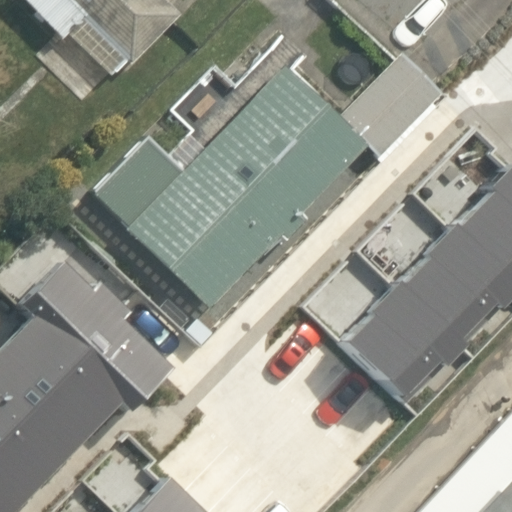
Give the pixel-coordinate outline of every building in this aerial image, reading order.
[(166,24),(146,5),(150,0),(4,0),(79,73),(87,64),(106,84),(166,24)] [(277,35),(247,2),(193,52),(223,85),(277,35)] [(345,144),(255,67),(108,238),(190,309),(252,236),(268,249),(295,217),(287,211),(345,144)] [(414,330),(335,259),(197,411),(308,511),(309,511),(358,459),(325,429),(414,330)] [(188,420),(155,389),(99,451),(132,481),(188,420)] [(511,402),(408,511),(501,511),(511,501),(511,402)] [(511,511),(511,501),(501,511),(511,511)]
